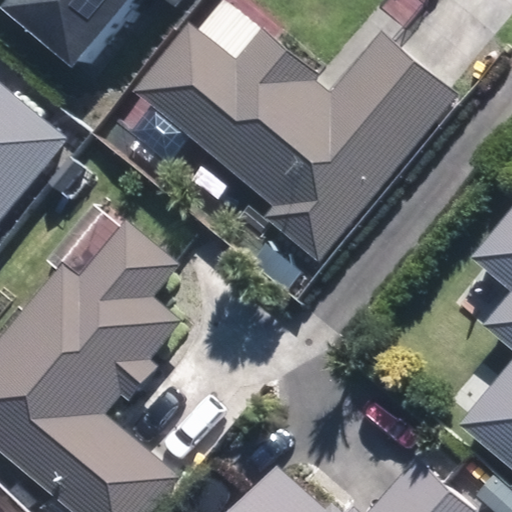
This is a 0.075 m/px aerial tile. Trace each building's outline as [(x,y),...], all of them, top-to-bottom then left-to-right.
[(21,0),(7,19),(94,84),(136,32),(142,37),(172,1),(188,13),(197,0),(21,0)] [(140,95),(278,212),(268,223),(321,268),(463,101),(387,36),(338,95),(264,32),(238,63),(197,28),(140,95)] [(0,228),(66,148),(72,141),(0,80),(0,228)] [(511,469),(511,221),(474,268),(511,299),(511,307),(490,334),(511,351),(511,367),(462,429),(511,469)] [(0,454),(69,511),(159,511),(182,485),(107,422),(186,327),(160,305),(184,276),(124,227),(83,276),(67,262),(0,342),(0,454)] [(472,511),(411,458),(364,511),(320,511),(278,475),(245,511),(472,511)] [(511,511),(511,490),(495,475),(475,497),(491,511),(511,511)]
